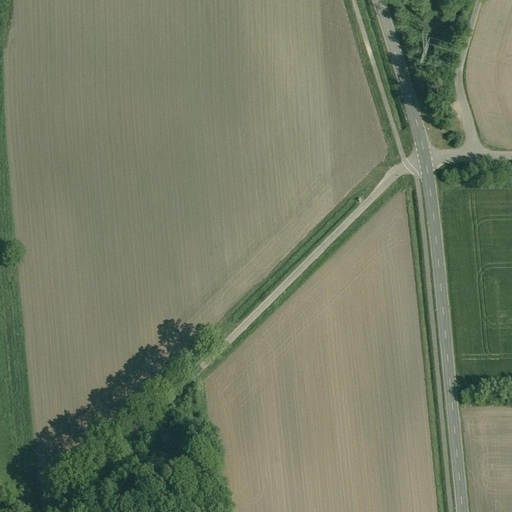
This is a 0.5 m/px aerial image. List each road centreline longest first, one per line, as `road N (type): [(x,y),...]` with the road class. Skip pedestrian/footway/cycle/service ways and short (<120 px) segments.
road 1 (unclassified): [(425,156),(48,511)]
road 2 (tertiary): [(425,156),(462,511)]
road 3 (tertiary): [(376,0),(425,156)]
road 4 (track): [(474,156),(458,75),(479,0)]
